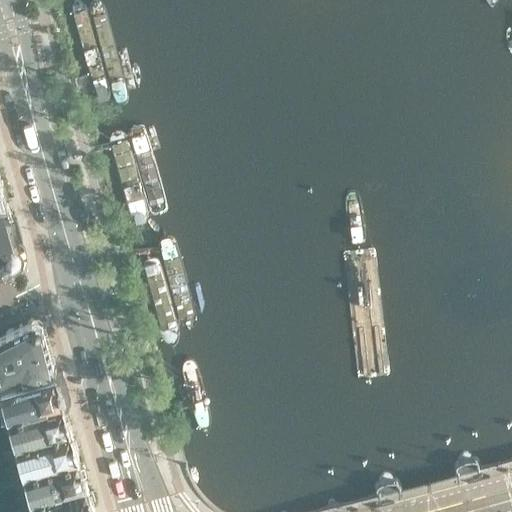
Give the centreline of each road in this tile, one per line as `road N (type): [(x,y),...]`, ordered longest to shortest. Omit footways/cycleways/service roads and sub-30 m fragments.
road 1 (secondary): [(75,273),(0,22)]
road 2 (secondary): [(131,457),(75,273)]
road 3 (tertiary): [(511,478),(381,511)]
